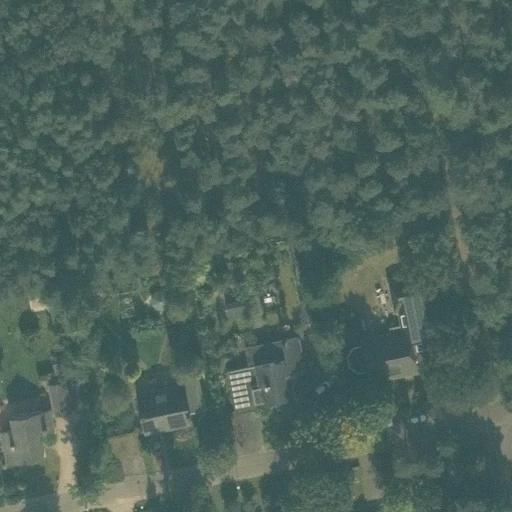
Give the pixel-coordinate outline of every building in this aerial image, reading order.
[(441,346),(427,274),(389,282),(394,310),(399,309),(402,325),(391,327),(392,333),(362,339),(363,344),(354,346),(348,354),(350,364),(358,369),(368,367),(370,378),(417,369),(413,351),(441,346)] [(255,363),(257,370),(250,371),(250,368),(227,372),(235,412),(258,408),(256,402),(294,394),(291,376),(306,373),(298,336),(268,342),(271,360),(255,363)] [(163,388),(139,393),(142,410),(146,430),(190,421),(189,415),(190,415),(191,415),(190,410),(205,407),(197,369),(179,373),(182,384),(181,384),(181,387),(164,390),(163,388)] [(70,411),(65,379),(49,381),(54,413),(70,411)] [(54,429),(50,407),(11,415),(14,427),(1,430),(8,463),(44,455),(39,432),(54,429)]
